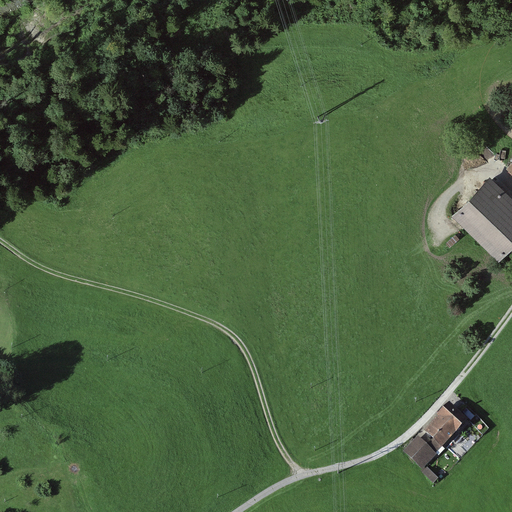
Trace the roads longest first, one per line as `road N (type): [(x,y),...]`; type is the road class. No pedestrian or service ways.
road 1 (track): [(303,474),(281,450),(232,334),(35,265),(0,239)]
road 2 (unclassified): [(511,306),(414,431),(387,451),(303,474),(237,511)]
